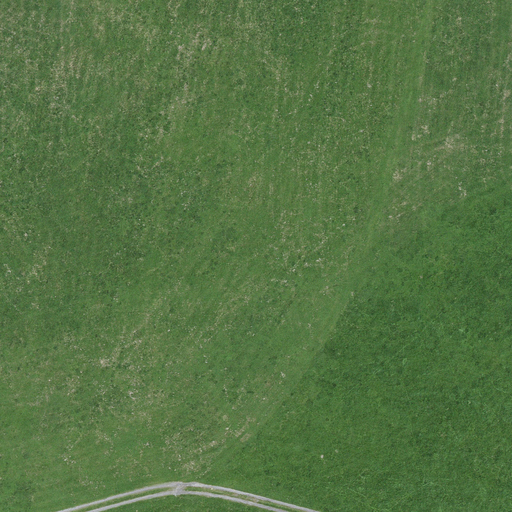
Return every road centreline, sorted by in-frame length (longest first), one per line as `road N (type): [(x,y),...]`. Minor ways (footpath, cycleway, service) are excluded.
road 1 (track): [(433,0),(356,268),(318,345),(232,454),(191,486)]
road 2 (track): [(71,511),(183,484),(288,511)]
